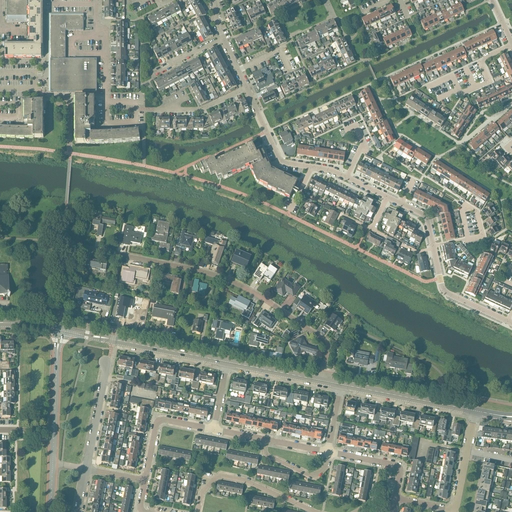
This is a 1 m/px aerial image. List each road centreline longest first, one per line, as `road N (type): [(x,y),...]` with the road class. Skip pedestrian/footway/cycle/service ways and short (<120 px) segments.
road 1 (residential): [(60,329),(65,259),(84,247),(245,288),(325,341),(321,380)]
road 2 (residential): [(511,323),(445,291),(425,217),(400,203)]
road 3 (secondary): [(226,362),(60,329)]
road 4 (residential): [(198,511),(201,493),(219,477),(314,511)]
road 5 (secondary): [(474,410),(340,384)]
